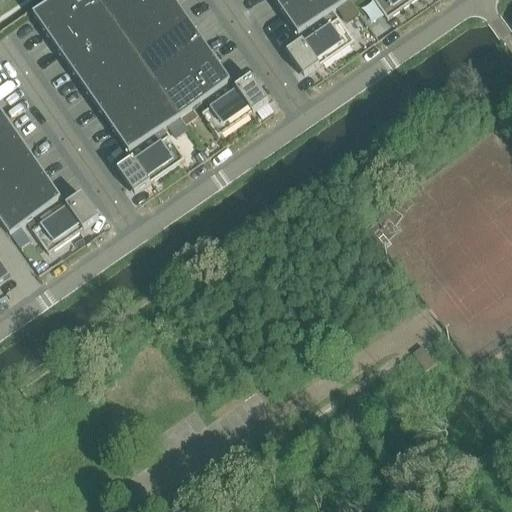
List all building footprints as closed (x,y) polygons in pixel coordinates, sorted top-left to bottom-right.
[(49,40),(100,4),(96,0),(61,0),(34,19),(49,40)] [(113,23),(146,0),(105,0),(100,4),(113,23)] [(126,43),(177,7),(172,0),(146,0),(113,23),(126,43)] [(271,0),(284,18),(310,0),(271,0)] [(299,39),(350,4),(347,0),(310,0),(284,18),(299,39)] [(423,0),(373,0),(372,1),(388,24),(421,0),(422,0),(423,0)] [(62,59),(113,23),(100,4),(49,40),(62,59)] [(140,62),(190,26),(177,7),(126,43),(140,62)] [(75,78),(126,43),(113,23),(62,59),(75,78)] [(321,70),(355,46),(339,23),(305,47),(304,46),(288,58),(297,70),(296,71),(297,72),(298,71),(305,82),(321,71),(321,70)] [(153,81),(204,46),(190,26),(140,62),(153,81)] [(88,97),(140,62),(126,43),(75,78),(88,97)] [(166,100),(217,65),(204,46),(153,81),(166,100)] [(102,116),(153,81),(140,62),(88,97),(102,116)] [(181,121),(231,86),(217,65),(166,100),(181,121)] [(115,135),(166,100),(153,81),(102,116),(115,135)] [(262,96),(263,95),(262,94),(261,94),(253,82),(237,93),(237,94),(203,118),(219,141),(253,117),(254,118),(270,107),(262,96)] [(130,156),(181,121),(166,100),(115,135),(130,156)] [(0,158),(21,144),(8,125),(0,130),(0,158)] [(151,187),(186,164),(170,141),(135,164),(119,175),(127,187),(126,188),(127,189),(128,189),(136,199),(152,188),(151,187)] [(0,186),(34,163),(21,144),(0,158),(0,186)] [(0,215),(48,182),(34,163),(0,186),(0,215)] [(0,223),(11,239),(62,203),(48,182),(0,215),(0,223)] [(93,213),(94,213),(93,211),(92,212),(83,199),(67,211),(68,211),(33,235),(49,258),(84,234),(84,235),(100,224),(93,213)] [(0,291),(12,284),(0,266),(0,291)] [(436,367),(423,350),(414,357),(413,357),(427,375),(436,367)]
